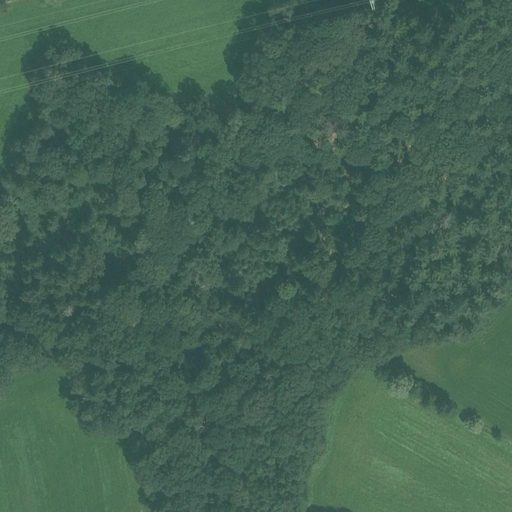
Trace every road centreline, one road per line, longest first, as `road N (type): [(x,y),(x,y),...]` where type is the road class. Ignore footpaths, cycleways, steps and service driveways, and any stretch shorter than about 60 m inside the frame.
road 1 (unclassified): [(141,322),(307,0)]
road 2 (track): [(471,142),(291,33)]
road 3 (unclassified): [(165,511),(141,322)]
road 4 (unclassified): [(0,369),(141,322)]
